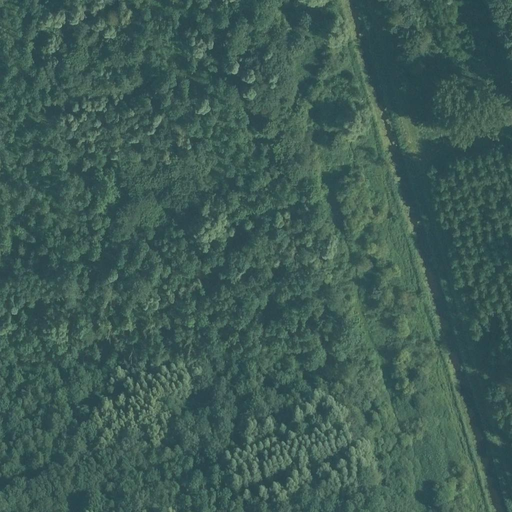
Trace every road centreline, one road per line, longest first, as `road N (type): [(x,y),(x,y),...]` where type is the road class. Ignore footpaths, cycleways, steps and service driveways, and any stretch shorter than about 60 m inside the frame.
road 1 (track): [(419,144),(511,457)]
road 2 (track): [(376,0),(419,144)]
